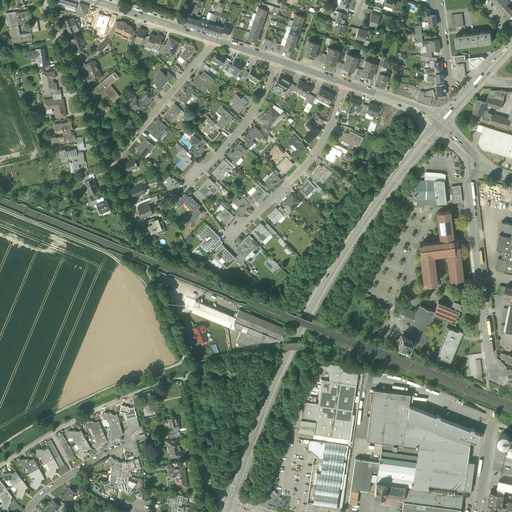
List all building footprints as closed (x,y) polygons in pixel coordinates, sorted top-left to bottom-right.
[(55,0),(54,5),(72,10),(75,9),(77,4),(63,0),(55,0)] [(348,8),(349,8),(350,5),(351,5),(353,0),(342,0),(341,5),(343,6),(348,8)] [(503,17),(509,24),(511,21),(511,20),(510,18),(511,17),(502,8),(494,0),(490,0),(504,15),(503,17)] [(494,0),(502,8),(506,4),(507,3),(510,1),(509,0),(494,0)] [(85,15),(85,14),(77,11),(79,6),(80,5),(79,2),(76,12),(85,15)] [(79,2),(80,5),(86,6),(87,8),(85,14),(85,15),(88,5),(79,2)] [(194,15),(196,8),(197,4),(191,2),(190,6),(187,16),(191,17),(192,14),(194,15)] [(217,15),(219,16),(221,12),(224,4),(219,2),(216,10),(215,10),(214,14),(217,15)] [(511,8),(511,9),(508,6),(506,4),(502,8),(511,17),(511,16),(511,8)] [(77,11),(85,14),(87,8),(86,6),(80,5),(79,6),(77,11)] [(258,7),(256,13),(254,20),(252,26),(249,32),(247,39),(256,42),(258,35),(260,29),(263,23),(265,16),(267,10),(266,10),(264,9),(261,8),(258,7)] [(11,26),(12,36),(18,35),(17,23),(29,21),(27,11),(18,13),(16,13),(16,11),(7,13),(8,20),(10,20),(11,26)] [(337,11),(334,21),(337,22),(343,24),(347,14),(341,12),(337,11)] [(451,15),(453,28),(463,26),(462,13),(451,15)] [(295,14),(293,20),(291,27),(289,33),(286,39),(284,45),(286,46),(289,47),(293,49),(295,42),(297,36),(300,30),(302,23),(304,17),(295,14)] [(107,26),(109,18),(99,15),(95,26),(100,28),(98,33),(104,34),(107,26)] [(368,24),(376,27),(379,17),(371,15),(368,24)] [(425,22),(426,26),(428,26),(436,25),(435,15),(427,16),(427,20),(427,22),(425,22)] [(184,24),(190,26),(193,18),(191,17),(187,16),(184,24)] [(109,18),(107,26),(112,28),(115,22),(116,19),(109,17),(109,18)] [(77,25),(75,21),(71,22),(70,19),(70,18),(64,21),(67,29),(69,28),(77,25)] [(190,26),(196,28),(199,20),(193,18),(190,26)] [(196,28),(202,30),(205,22),(199,20),(196,28)] [(29,23),(29,21),(17,23),(18,35),(20,34),(18,24),(29,23)] [(115,30),(122,33),(126,24),(126,23),(122,21),(119,22),(118,23),(115,30)] [(202,30),(208,32),(211,24),(208,23),(205,22),(202,30)] [(343,24),(337,22),(335,27),(334,32),(343,35),(346,25),(343,24)] [(122,33),(121,34),(128,37),(129,37),(132,30),(132,29),(130,26),(126,24),(122,33)] [(217,26),(214,25),(211,24),(208,32),(214,33),(217,26)] [(220,35),(223,28),(220,27),(217,26),(214,33),(220,35)] [(223,26),(223,28),(220,35),(227,37),(228,33),(230,28),(226,27),(223,26)] [(134,40),(140,43),(143,35),(145,31),(140,28),(134,40)] [(355,38),(365,41),(368,32),(358,28),(358,29),(356,34),(355,38)] [(455,35),(457,46),(492,41),(491,31),(455,35)] [(11,36),(12,42),(27,40),(27,41),(32,40),(30,33),(20,34),(18,35),(12,36),(11,36)] [(151,48),(152,46),(156,36),(151,33),(149,37),(145,46),(151,48)] [(157,34),(156,36),(152,46),(157,49),(161,41),(163,37),(157,34)] [(422,42),(422,35),(415,34),(413,34),(414,43),(422,42)] [(71,39),(73,43),(74,47),(75,50),(85,47),(83,43),(84,43),(83,39),(82,39),(81,40),(79,36),(71,39)] [(97,50),(100,52),(109,42),(110,39),(108,37),(107,37),(97,50)] [(162,53),(168,55),(169,52),(173,54),(178,42),(169,38),(166,44),(165,47),(162,53)] [(313,58),(315,54),(318,44),(308,40),(303,55),(313,58)] [(426,53),(431,52),(431,51),(440,50),(438,40),(429,41),(422,42),(422,46),(425,46),(426,53)] [(179,56),(185,61),(190,55),(191,55),(195,50),(194,46),(185,43),(183,48),(185,48),(179,56)] [(37,57),(38,62),(42,62),(46,61),(44,48),(36,49),(36,51),(30,52),(30,51),(26,52),(27,58),(37,57)] [(329,63),(334,65),(339,51),(329,48),(326,58),(324,62),(329,63)] [(221,65),(226,57),(217,52),(215,55),(214,54),(211,59),(221,65)] [(347,70),(353,72),(358,57),(348,54),(344,64),(342,70),(347,71),(347,70)] [(457,63),(458,76),(466,76),(466,75),(467,75),(467,70),(465,59),(465,55),(454,56),(455,64),(457,63)] [(467,58),(467,59),(468,70),(475,69),(486,59),(483,56),(467,58)] [(226,57),(221,65),(219,67),(223,70),(224,69),(228,62),(230,60),(226,57)] [(233,74),(236,76),(239,72),(243,66),(238,63),(238,62),(235,60),(231,65),(230,66),(231,66),(228,71),(231,73),(231,72),(233,74)] [(365,76),(371,78),(376,64),(366,60),(363,70),(361,74),(361,76),(365,77),(365,76)] [(93,74),(94,76),(97,75),(99,74),(97,70),(98,70),(95,61),(84,65),(89,75),(89,76),(93,74)] [(430,74),(435,73),(443,72),(441,62),(434,63),(434,68),(429,69),(430,74)] [(171,69),(176,73),(180,68),(175,64),(171,69)] [(256,83),(257,83),(262,74),(257,71),(257,72),(252,68),(253,68),(252,67),(249,72),(246,76),(247,77),(250,78),(251,77),(257,81),(256,83)] [(44,85),(45,91),(52,90),(56,90),(56,89),(55,83),(53,83),(52,78),(54,77),(53,71),(42,73),(43,79),(45,79),(46,85),(44,85)] [(114,71),(112,73),(116,78),(109,83),(110,85),(119,77),(114,71)] [(156,86),(159,89),(159,88),(168,78),(170,80),(173,76),(168,72),(165,75),(160,71),(158,74),(160,76),(158,78),(155,82),(157,85),(156,86)] [(195,85),(202,90),(206,85),(208,87),(214,80),(206,72),(204,71),(200,75),(199,74),(192,82),(195,85)] [(444,80),(443,72),(435,73),(436,77),(436,80),(444,80)] [(104,90),(113,101),(119,97),(110,85),(109,83),(116,78),(112,73),(93,88),(97,93),(103,88),(104,90)] [(376,83),(384,85),(388,76),(379,73),(376,83)] [(281,90),(285,92),(287,88),(290,82),(291,82),(280,75),(274,86),(277,87),(277,86),(281,88),(281,90)] [(294,89),(300,93),(305,84),(299,81),(296,86),(294,89)] [(416,86),(397,81),(395,91),(413,96),(416,86)] [(312,88),(305,84),(300,93),(307,97),(309,93),(312,88)] [(436,85),(437,96),(446,95),(444,84),(436,85)] [(153,90),(158,94),(161,90),(159,88),(159,89),(156,86),(153,90)] [(179,98),(185,103),(192,95),(196,99),(199,95),(188,87),(186,89),(185,88),(182,92),(183,93),(179,98)] [(316,97),(322,100),(327,91),(320,88),(316,97)] [(134,107),(140,111),(143,107),(144,108),(146,105),(153,96),(147,90),(138,100),(137,99),(134,102),(136,104),(134,107)] [(490,90),(488,97),(503,102),(504,99),(506,91),(490,90)] [(334,95),(327,91),(322,100),(329,104),(334,95)] [(430,105),(431,99),(432,96),(430,97),(424,96),(425,92),(420,91),(417,101),(430,105)] [(231,106),(238,113),(243,108),(242,107),(243,106),(244,107),(244,106),(243,106),(248,101),(248,102),(248,101),(243,97),(243,96),(241,98),(240,97),(236,94),(232,99),(235,102),(231,106)] [(346,112),(351,113),(353,108),(353,106),(356,107),(358,108),(361,100),(351,97),(348,104),(349,105),(346,112)] [(501,110),(503,102),(488,97),(486,103),(486,105),(501,110)] [(55,109),(56,118),(66,116),(63,103),(62,100),(53,101),(51,101),(51,100),(44,101),(45,109),(52,108),(51,105),(54,104),(55,109)] [(473,111),(483,114),(485,107),(486,105),(486,103),(477,100),(473,111)] [(164,116),(171,122),(177,114),(182,118),(185,113),(180,109),(174,103),(164,116)] [(369,114),(373,115),(374,114),(376,115),(379,106),(369,103),(368,106),(366,112),(369,113),(369,114)] [(100,109),(104,114),(110,109),(106,104),(100,109)] [(218,122),(224,127),(233,117),(222,107),(217,112),(222,117),(218,122)] [(269,126),(273,122),(272,121),(274,118),(276,119),(276,118),(279,115),(271,107),(267,111),(268,112),(265,115),(265,114),(261,119),(266,124),(269,126)] [(487,108),(485,107),(483,114),(481,120),(490,122),(492,115),(491,114),(490,116),(486,115),(487,112),(487,110),(486,110),(487,108)] [(366,112),(366,115),(365,116),(364,118),(372,120),(373,115),(369,114),(369,113),(366,112)] [(490,122),(507,128),(510,119),(493,114),(492,115),(490,122)] [(110,127),(120,135),(124,130),(123,130),(128,123),(129,124),(131,120),(127,116),(119,126),(114,122),(110,127)] [(278,121),(276,118),(276,119),(274,118),(272,121),(273,122),(269,126),(272,128),(278,121)] [(150,132),(158,139),(164,132),(167,135),(171,130),(166,125),(160,121),(160,120),(150,132)] [(307,123),(312,128),(315,125),(313,122),(311,120),(307,123)] [(51,137),(52,145),(64,143),(64,139),(68,138),(68,142),(75,141),(74,134),(70,135),(69,129),(72,128),(71,121),(54,124),(55,131),(61,130),(62,131),(63,136),(56,137),(55,137),(51,137)] [(209,137),(213,140),(220,132),(213,126),(213,125),(209,121),(202,129),(210,135),(209,137)] [(266,124),(261,129),(267,133),(272,128),(269,126),(266,124)] [(316,125),(315,125),(312,128),(304,137),(309,142),(320,131),(315,126),(316,125)] [(254,126),(246,135),(252,141),(252,140),(256,135),(260,139),(263,136),(264,135),(260,132),(260,131),(259,131),(254,126)] [(488,148),(490,150),(505,155),(511,157),(511,134),(483,126),(481,133),(479,142),(481,145),(488,148)] [(201,130),(209,137),(210,135),(202,129),(201,130)] [(269,135),(267,133),(261,129),(259,131),(260,131),(260,132),(264,135),(263,136),(266,138),(269,135)] [(350,147),(352,147),(354,143),(359,145),(362,138),(350,132),(349,135),(344,132),(341,131),(343,132),(342,135),(340,134),(337,140),(341,142),(342,140),(348,143),(347,145),(349,146),(348,147),(350,147)] [(293,135),(300,142),(302,140),(295,133),(293,135)] [(254,142),(252,140),(252,141),(246,135),(243,139),(247,142),(251,146),(254,142)] [(292,153),(296,157),(306,148),(300,142),(293,135),(288,140),(292,144),(297,149),(295,151),(292,153)] [(189,150),(198,157),(201,154),(200,153),(203,150),(201,148),(204,145),(201,142),(201,143),(199,142),(198,140),(199,140),(194,136),(189,141),(191,143),(194,145),(191,149),(190,149),(189,150)] [(135,149),(144,157),(154,145),(151,143),(145,138),(135,149)] [(233,160),(236,163),(236,162),(247,150),(240,144),(234,150),(235,151),(233,153),(231,152),(228,156),(233,160)] [(342,152),(346,153),(347,150),(336,144),(334,147),(342,151),(342,152)] [(332,162),(333,162),(337,155),(340,157),(342,152),(342,151),(334,147),(331,146),(324,158),(329,160),(332,162)] [(71,156),(73,169),(79,168),(78,162),(84,161),(83,152),(77,153),(76,149),(60,152),(61,158),(71,156)] [(178,166),(183,171),(192,161),(185,154),(180,149),(175,155),(182,161),(178,166)] [(503,160),(505,155),(490,150),(488,155),(503,160)] [(286,156),(289,160),(292,158),(286,151),(283,154),(286,156)] [(356,158),(346,153),(342,152),(340,157),(353,163),(356,158)] [(276,166),(284,173),(293,164),(289,160),(286,156),(283,159),(284,160),(277,167),(276,166)] [(126,167),(127,171),(128,171),(137,167),(134,159),(124,163),(126,167)] [(212,173),(221,180),(225,176),(222,174),(226,170),(228,171),(231,167),(229,165),(223,160),(212,173)] [(315,177),(319,180),(323,175),(327,178),(332,172),(331,171),(324,166),(323,168),(319,165),(312,174),(315,177)] [(264,181),(271,188),(276,182),(277,183),(281,180),(276,175),(273,172),(269,176),(264,181)] [(323,183),(327,178),(323,175),(319,180),(323,183)] [(168,187),(173,192),(174,191),(178,187),(181,185),(178,182),(177,182),(173,178),(172,179),(169,176),(166,180),(168,181),(166,184),(168,187)] [(204,195),(205,196),(210,190),(212,188),(215,192),(219,187),(214,183),(208,177),(198,189),(205,195),(204,195)] [(87,188),(89,194),(98,191),(93,178),(90,179),(84,181),(87,188)] [(298,188),(305,195),(314,186),(315,186),(311,182),(308,179),(298,188)] [(319,186),(316,183),(313,180),(311,182),(315,186),(314,186),(316,187),(317,189),(319,186)] [(415,192),(415,198),(424,198),(436,199),(436,193),(443,192),(443,188),(435,189),(434,181),(425,181),(417,180),(416,183),(415,192)] [(434,181),(435,189),(443,188),(444,188),(443,181),(438,180),(434,181)] [(486,185),(484,191),(491,192),(492,189),(498,190),(498,189),(502,189),(501,193),(511,194),(511,186),(490,182),(489,185),(486,185)] [(130,188),(133,197),(145,193),(144,191),(141,184),(139,184),(134,186),(130,188)] [(256,201),(257,202),(266,193),(265,192),(261,187),(258,184),(254,188),(256,189),(257,190),(255,192),(254,192),(251,196),(256,201)] [(256,189),(254,188),(253,186),(247,192),(250,195),(251,196),(254,192),(257,190),(256,189)] [(314,186),(305,195),(306,196),(316,187),(314,186)] [(322,189),(319,186),(317,189),(316,187),(306,196),(308,198),(316,190),(319,192),(322,189)] [(451,187),(453,202),(461,202),(459,186),(451,187)] [(195,191),(201,199),(204,195),(205,195),(198,189),(195,191)] [(436,199),(437,203),(446,202),(445,192),(443,192),(436,193),(436,199)] [(181,198),(176,194),(172,198),(176,203),(181,198)] [(186,219),(190,223),(198,215),(199,216),(202,213),(199,210),(200,209),(199,209),(201,207),(190,196),(189,198),(185,194),(181,198),(176,203),(175,204),(179,208),(185,202),(188,205),(187,206),(191,210),(192,209),(194,211),(186,219)] [(285,207),(289,211),(289,210),(299,201),(292,194),(283,204),(285,207)] [(250,195),(247,197),(252,202),(253,204),(256,201),(251,196),(250,195)] [(239,213),(241,215),(246,210),(245,209),(249,204),(245,199),(243,197),(240,201),(237,198),(233,202),(234,203),(238,207),(236,210),(239,213)] [(497,208),(498,201),(489,199),(488,206),(497,208)] [(97,204),(101,214),(105,212),(105,210),(109,208),(106,200),(98,203),(97,204)] [(137,207),(141,218),(153,214),(148,203),(137,207)] [(225,208),(222,211),(218,214),(223,218),(222,219),(227,224),(234,217),(227,210),(225,208)] [(268,216),(275,223),(278,220),(277,219),(282,214),(280,212),(277,209),(276,208),(268,216)] [(285,218),(288,215),(283,209),(280,212),(282,214),(285,218)] [(424,282),(424,285),(426,284),(436,283),(433,254),(447,253),(450,281),(456,281),(456,279),(457,279),(463,279),(459,249),(460,248),(459,247),(459,246),(458,246),(458,244),(458,241),(455,242),(455,239),(453,240),(449,210),(437,212),(440,241),(426,242),(424,241),(423,243),(422,243),(422,244),(419,245),(424,282)] [(154,231),(158,230),(161,228),(160,225),(159,222),(158,220),(155,221),(152,222),(153,225),(148,226),(150,230),(151,232),(154,231)] [(161,221),(159,222),(160,225),(162,225),(164,230),(164,232),(159,233),(158,230),(154,231),(155,234),(166,233),(161,221)] [(496,246),(503,248),(508,249),(506,260),(504,271),(511,272),(511,223),(501,221),(500,227),(496,246)] [(258,236),(261,239),(264,237),(265,238),(270,233),(264,227),(260,223),(252,231),(257,237),(258,236)] [(270,233),(271,235),(272,234),(275,231),(268,224),(264,227),(270,233)] [(202,246),(207,251),(211,247),(212,248),(214,246),(216,244),(215,243),(219,239),(220,238),(208,225),(205,229),(204,229),(202,231),(202,232),(198,235),(203,239),(208,234),(212,238),(207,243),(206,242),(202,246)] [(273,236),(272,234),(271,235),(270,233),(265,238),(264,237),(261,239),(260,240),(265,244),(273,236)] [(188,243),(193,238),(190,235),(185,240),(188,243)] [(240,252),(243,256),(246,253),(247,254),(248,254),(252,250),(253,251),(257,247),(256,246),(251,241),(247,237),(241,242),(242,243),(236,249),(240,252)] [(214,246),(216,249),(221,244),(222,242),(219,239),(215,243),(216,244),(214,246)] [(224,246),(221,244),(216,249),(215,250),(217,253),(223,247),(224,246)] [(222,263),(227,268),(235,259),(236,259),(235,258),(231,253),(230,254),(223,247),(217,253),(215,255),(219,259),(221,257),(225,261),(222,263)] [(240,252),(237,255),(242,262),(246,258),(243,256),(240,252)] [(504,271),(506,260),(501,259),(498,257),(498,258),(496,269),(504,271)] [(254,280),(247,285),(258,290),(260,287),(254,280)] [(511,287),(506,286),(506,287),(502,286),(500,294),(504,295),(511,297),(511,296),(511,287)] [(360,297),(368,300),(370,295),(362,292),(360,297)] [(191,311),(224,324),(228,314),(196,300),(191,311)] [(420,305),(416,312),(413,322),(407,336),(407,337),(412,339),(422,343),(434,314),(447,319),(448,320),(454,322),(462,304),(454,301),(451,307),(438,302),(434,311),(420,305)] [(402,317),(413,322),(416,312),(405,308),(407,305),(400,303),(395,315),(401,318),(402,317)] [(276,337),(281,339),(282,335),(285,328),(239,309),(235,317),(234,321),(276,337)] [(235,329),(235,328),(234,321),(235,317),(228,314),(224,324),(235,329)] [(187,316),(180,319),(183,325),(189,323),(187,316)] [(275,339),(276,337),(234,321),(235,328),(241,330),(237,340),(238,346),(275,339)] [(202,324),(193,328),(195,332),(193,333),(195,338),(197,337),(199,342),(207,338),(204,330),(202,325),(202,324)] [(457,330),(448,326),(448,327),(447,328),(436,356),(450,362),(460,338),(463,331),(458,329),(457,330)] [(408,349),(412,339),(407,337),(407,336),(402,334),(397,345),(408,349)] [(506,362),(511,363),(511,356),(502,353),(500,356),(503,357),(502,358),(507,360),(506,362)] [(329,373),(330,373),(331,364),(324,363),(322,367),(329,373)] [(331,364),(330,373),(329,381),(356,385),(358,368),(331,364)] [(298,438),(309,439),(310,440),(309,448),(320,456),(323,456),(325,442),(346,445),(347,445),(348,439),(356,385),(329,381),(322,380),(318,404),(316,421),(301,419),(298,438)] [(382,442),(403,445),(407,415),(408,405),(410,394),(374,389),(367,439),(374,440),(376,441),(381,441),(382,442)] [(133,395),(135,401),(143,398),(142,395),(141,392),(137,393),(133,395)] [(150,393),(146,394),(148,400),(144,401),(145,406),(144,406),(144,409),(143,409),(145,414),(147,413),(147,415),(152,414),(151,412),(155,411),(154,408),(155,408),(154,402),(153,402),(150,393)] [(303,401),(301,419),(316,421),(318,404),(303,401)] [(125,413),(127,419),(137,417),(134,406),(130,408),(129,407),(122,405),(120,411),(125,413)] [(408,405),(407,415),(470,440),(477,442),(480,433),(474,430),(475,429),(471,427),(471,429),(439,417),(440,415),(437,414),(436,415),(408,405)] [(108,420),(110,426),(120,423),(117,414),(114,415),(113,414),(105,412),(103,418),(108,420)] [(461,489),(463,489),(467,461),(470,440),(407,415),(403,445),(418,446),(415,466),(413,487),(427,489),(428,484),(461,489)] [(169,427),(173,426),(178,425),(178,423),(178,421),(177,421),(176,416),(167,418),(169,427)] [(140,428),(137,417),(127,419),(128,426),(125,430),(130,435),(136,429),(140,428)] [(91,428),(94,434),(102,430),(98,421),(95,422),(94,421),(93,421),(92,421),(86,420),(85,427),(91,428)] [(123,434),(120,423),(110,426),(111,431),(112,433),(108,437),(113,442),(117,438),(117,436),(123,434)] [(76,443),(76,444),(86,439),(81,430),(78,431),(77,431),(75,431),(75,430),(74,430),(74,431),(68,430),(68,437),(73,438),(74,439),(77,443),(76,443)] [(107,441),(102,430),(94,434),(93,434),(96,441),(93,445),(98,449),(102,444),(102,443),(103,442),(103,443),(107,441)] [(508,433),(503,433),(499,435),(499,440),(501,444),(506,445),(510,442),(511,437),(508,433)] [(169,452),(171,457),(182,455),(178,438),(177,438),(169,440),(172,452),(169,452)] [(91,448),(86,439),(76,444),(77,444),(79,448),(80,450),(77,454),(83,458),(88,451),(87,450),(91,448)] [(322,458),(323,456),(320,456),(309,448),(310,440),(309,439),(308,448),(319,457),(322,458)] [(336,508),(346,445),(325,442),(323,456),(322,458),(320,473),(317,473),(313,504),(336,508)] [(379,462),(415,466),(418,446),(403,445),(382,442),(380,454),(379,462)] [(45,463),(46,463),(54,458),(53,456),(51,453),(50,451),(49,448),(48,447),(45,449),(43,449),(43,448),(42,448),(42,449),(42,450),(40,450),(40,449),(36,449),(36,456),(41,456),(45,463)] [(54,458),(54,459),(60,456),(58,453),(57,450),(51,453),(53,456),(54,458)] [(111,470),(111,474),(120,475),(121,463),(118,463),(118,461),(116,459),(115,460),(111,457),(107,462),(111,465),(111,464),(113,466),(113,470),(111,470)] [(26,466),(30,473),(39,468),(34,458),(30,460),(30,459),(21,459),(21,466),(26,466)] [(54,459),(54,458),(46,463),(49,469),(46,474),(52,478),(55,473),(56,473),(56,472),(55,472),(56,470),(55,469),(59,467),(57,464),(56,461),(54,459)] [(352,479),(368,481),(371,460),(355,458),(352,479)] [(121,463),(120,475),(129,477),(130,468),(135,466),(136,467),(133,460),(127,462),(122,461),(121,463)] [(377,461),(371,460),(368,481),(370,481),(371,470),(377,471),(379,462),(377,461)] [(474,462),(467,461),(463,489),(462,489),(470,491),(474,462)] [(405,486),(413,487),(415,466),(379,462),(377,471),(376,482),(405,486)] [(176,474),(178,487),(187,486),(184,466),(174,467),(168,468),(169,475),(176,474)] [(44,478),(39,468),(30,473),(34,480),(30,485),(37,489),(41,481),(41,480),(44,478)] [(9,480),(13,485),(22,479),(15,471),(12,473),(12,472),(10,473),(10,472),(9,472),(9,473),(3,474),(4,480),(9,480)] [(118,487),(120,475),(111,474),(110,482),(104,484),(106,491),(111,489),(112,489),(112,490),(113,491),(114,491),(115,490),(115,487),(118,487)] [(128,480),(129,477),(120,475),(118,487),(120,488),(128,494),(132,488),(127,485),(128,480)] [(28,487),(22,479),(13,485),(16,489),(16,490),(17,490),(18,491),(16,496),(22,498),(25,492),(25,490),(25,489),(28,487)] [(368,490),(370,481),(368,481),(352,479),(351,487),(355,488),(358,488),(368,490)] [(136,483),(128,480),(127,485),(132,488),(136,483)] [(511,483),(499,480),(498,487),(497,493),(504,494),(505,489),(511,490),(511,483)] [(381,495),(403,498),(405,486),(376,482),(374,494),(374,495),(377,495),(377,494),(381,495)] [(461,494),(461,489),(428,484),(427,489),(461,494)] [(413,487),(405,486),(403,498),(403,500),(403,501),(460,508),(462,494),(461,494),(427,489),(413,487)] [(64,495),(71,500),(76,492),(75,491),(69,487),(64,495)] [(355,488),(351,487),(348,503),(356,504),(357,491),(355,491),(355,488)] [(12,496),(6,488),(0,493),(0,497),(3,501),(1,506),(4,507),(7,509),(10,501),(11,502),(11,501),(12,496)] [(269,504),(277,505),(278,496),(273,495),(273,489),(270,489),(269,504)] [(177,511),(186,511),(188,507),(184,507),(181,507),(181,506),(182,502),(183,497),(183,495),(180,495),(179,495),(176,494),(175,499),(174,499),(174,498),(171,498),(170,503),(174,503),(173,510),(178,511),(177,511)] [(403,498),(381,495),(380,502),(390,504),(391,500),(403,502),(403,501),(403,500),(403,498)] [(503,502),(504,498),(490,496),(489,500),(489,505),(496,506),(502,507),(503,502)] [(47,509),(51,511),(55,511),(60,505),(58,503),(53,500),(47,509)] [(459,511),(460,508),(403,501),(403,502),(402,510),(399,510),(399,511),(459,511)]
